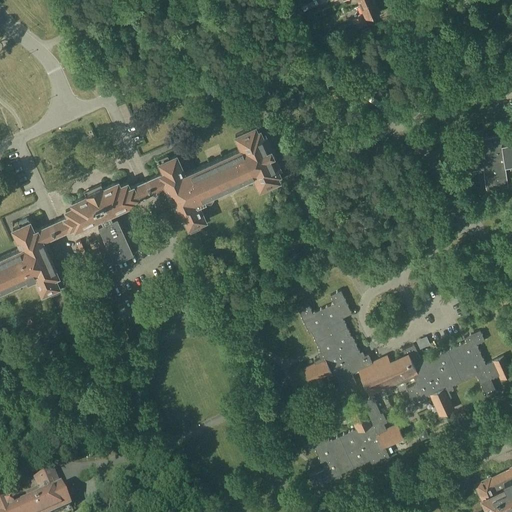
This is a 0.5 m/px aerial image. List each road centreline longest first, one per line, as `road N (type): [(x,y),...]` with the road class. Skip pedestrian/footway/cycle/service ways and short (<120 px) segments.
road 1 (unknown): [(23,137),(75,268),(90,278),(128,270),(156,252),(161,221),(112,96)]
road 2 (unclassified): [(400,121),(367,90),(323,78),(133,88),(70,115)]
road 3 (unclassified): [(400,121),(431,96),(408,36),(484,0)]
road 4 (unclassified): [(511,272),(400,121)]
road 5 (unknown): [(0,474),(19,466),(87,466),(152,449)]
road 6 (unclassified): [(0,13),(48,61),(70,115)]
